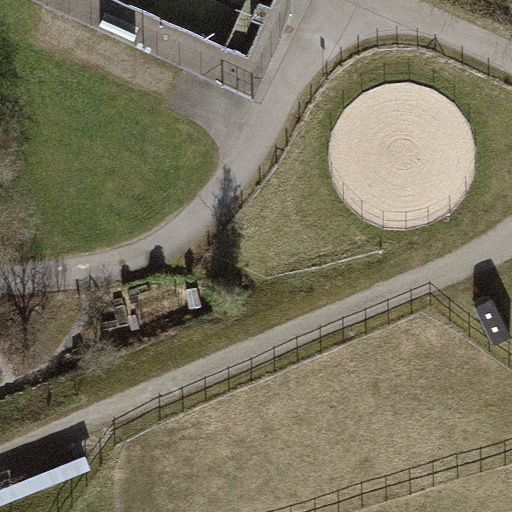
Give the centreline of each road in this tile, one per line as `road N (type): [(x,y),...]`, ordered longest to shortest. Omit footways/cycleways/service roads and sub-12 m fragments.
road 1 (track): [(0,457),(511,243)]
road 2 (residential): [(0,283),(92,272),(166,244),(247,163),(333,0)]
road 3 (track): [(379,0),(511,58)]
